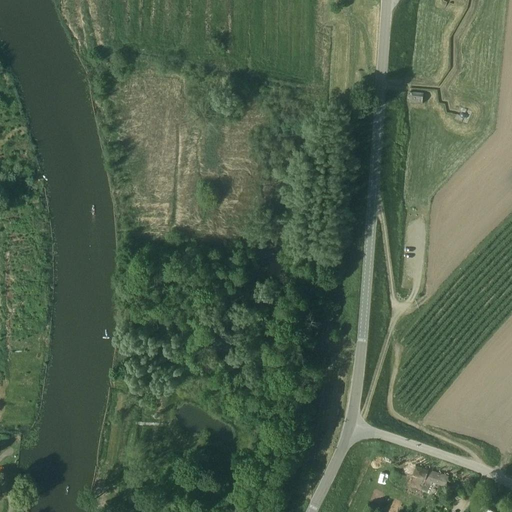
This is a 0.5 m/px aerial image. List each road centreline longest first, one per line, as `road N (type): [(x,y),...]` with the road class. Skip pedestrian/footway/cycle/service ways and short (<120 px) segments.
road 1 (tertiary): [(349,426),(387,0)]
road 2 (unclassified): [(511,484),(349,426)]
